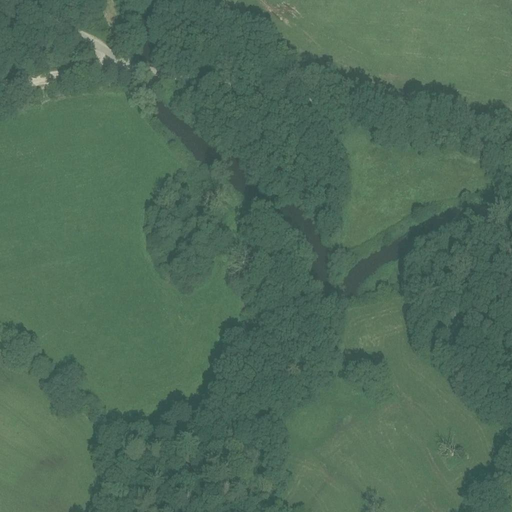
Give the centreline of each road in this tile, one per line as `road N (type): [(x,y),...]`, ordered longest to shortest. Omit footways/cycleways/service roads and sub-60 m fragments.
road 1 (unclassified): [(511,156),(366,113),(113,66)]
road 2 (unclassified): [(113,66),(84,36),(0,2)]
